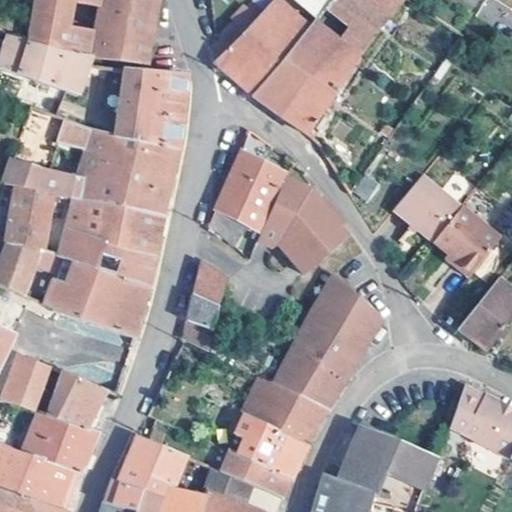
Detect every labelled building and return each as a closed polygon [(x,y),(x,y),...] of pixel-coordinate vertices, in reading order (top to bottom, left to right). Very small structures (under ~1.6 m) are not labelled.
[(30,0),(22,41),(57,51),(89,57),(113,61),(146,64),(157,0),(30,0)] [(310,22),(285,0),(270,0),(246,27),(238,20),(216,41),(210,47),(215,61),(235,79),(252,95),(299,36),(310,22)] [(310,22),(299,36),(252,95),(281,115),(307,135),(360,62),(404,0),(327,0),(316,14),(310,22)] [(298,0),(316,14),(327,0),(298,0)] [(22,41),(6,37),(5,40),(4,43),(25,51),(87,64),(88,61),(89,57),(57,51),(22,41)] [(25,51),(4,43),(0,55),(0,75),(19,83),(76,101),(87,64),(25,51)] [(125,70),(113,133),(178,147),(182,112),(187,73),(158,73),(125,70)] [(28,108),(15,104),(12,113),(26,117),(28,108)] [(76,200),(162,215),(173,169),(178,147),(113,133),(94,129),(63,119),(56,140),(86,151),(82,171),(90,180),(87,191),(75,188),(79,177),(16,160),(6,185),(20,187),(58,195),(76,200)] [(265,154),(247,142),(243,150),(262,162),(265,154)] [(262,162),(243,150),(229,182),(214,215),(212,213),(207,226),(232,245),(243,225),(256,232),(283,175),(262,162)] [(420,176),(394,208),(434,240),(461,207),(420,176)] [(307,193),(286,182),(258,239),(274,246),(277,241),(280,244),(304,274),(348,238),(330,215),(335,211),(325,198),(319,202),(310,190),(307,193)] [(58,195),(20,187),(4,242),(36,252),(41,253),(58,195)] [(76,200),(66,232),(153,254),(157,235),(162,215),(76,200)] [(434,240),(449,252),(473,271),(501,236),(462,205),(461,207),(434,240)] [(153,254),(66,232),(59,259),(147,285),(149,271),(153,254)] [(0,333),(12,338),(29,301),(22,297),(36,252),(4,242),(0,255),(0,333)] [(449,252),(445,256),(470,276),(473,271),(449,252)] [(142,305),(147,285),(59,259),(58,259),(43,307),(135,336),(142,305)] [(201,260),(193,294),(218,306),(227,277),(201,260)] [(511,261),(457,328),(487,348),(511,315),(511,261)] [(319,301),(274,384),(326,409),(355,361),(381,318),(334,275),(319,301)] [(186,322),(211,331),(218,306),(193,294),(190,305),(186,322)] [(214,332),(211,331),(186,322),(184,331),(182,340),(208,352),(214,332)] [(0,362),(12,338),(0,333),(0,362)] [(87,430),(88,428),(98,407),(106,392),(102,390),(103,389),(17,354),(0,388),(0,400),(73,426),(87,430)] [(306,442),(326,409),(274,384),(270,382),(259,377),(241,412),(245,414),(306,442)] [(481,397),(460,387),(448,426),(508,459),(511,452),(511,413),(510,418),(494,410),(498,403),(483,396),(481,397)] [(0,447),(73,472),(72,474),(78,476),(88,454),(98,431),(88,428),(87,430),(73,426),(0,400),(0,447)] [(511,413),(511,411),(498,403),(494,410),(510,418),(511,413)] [(296,465),(306,442),(245,414),(227,452),(229,453),(289,479),(296,465)] [(144,439),(163,448),(171,428),(153,420),(144,439)] [(435,458),(360,425),(353,442),(347,457),(383,472),(422,488),(435,458)] [(184,457),(163,448),(144,439),(135,436),(125,460),(116,481),(116,483),(142,492),(159,496),(164,483),(174,485),(184,457)] [(65,494),(72,474),(73,472),(0,447),(0,492),(55,511),(57,511),(59,510),(65,494)] [(229,453),(220,473),(251,486),(280,499),(284,490),(289,479),(229,453)] [(383,472),(347,457),(337,480),(372,495),(374,497),(383,472)] [(251,486),(220,473),(209,468),(205,488),(243,502),(251,486)] [(367,511),(370,501),(372,495),(337,480),(322,474),(311,511),(367,511)] [(116,483),(116,481),(110,479),(105,494),(101,508),(112,511),(136,511),(142,492),(116,483)] [(159,496),(142,492),(136,511),(199,511),(203,498),(172,490),(174,485),(164,483),(159,496)] [(65,511),(59,510),(57,511),(55,511),(0,492),(0,511),(65,511)] [(255,511),(204,493),(203,498),(199,511),(255,511)] [(399,511),(370,501),(367,511),(399,511)]
